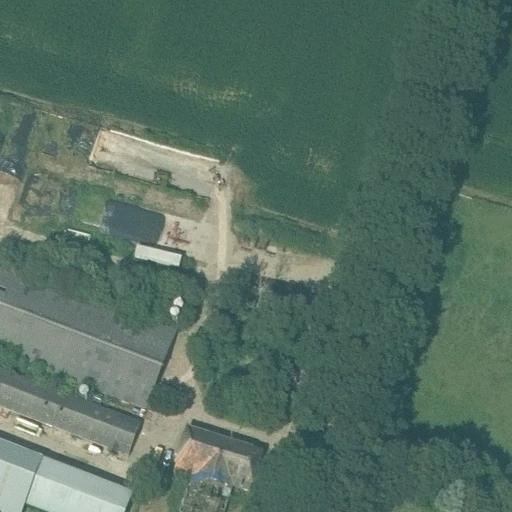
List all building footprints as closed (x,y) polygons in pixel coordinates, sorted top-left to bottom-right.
[(189,190),(195,166),(90,140),(84,164),(189,190)] [(135,246),(132,257),(179,269),(181,259),(135,246)] [(61,392),(0,369),(0,408),(127,457),(141,423),(79,398),(85,385),(146,410),(176,333),(1,264),(0,265),(0,352),(66,378),(61,392)] [(185,479),(174,511),(224,511),(232,487),(250,492),(262,453),(186,429),(171,475),(185,479)] [(0,511),(24,511),(26,507),(40,511),(126,511),(133,495),(0,445),(0,511)]
